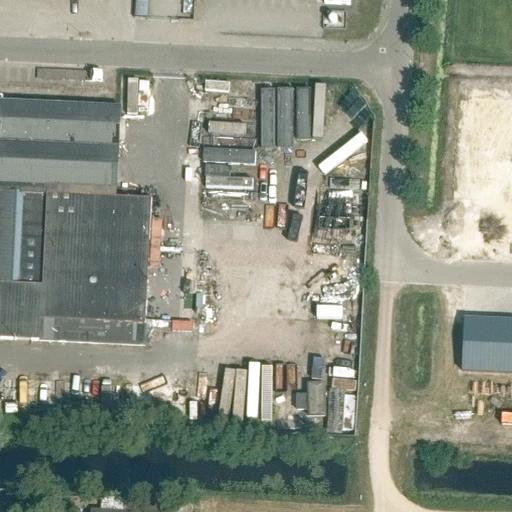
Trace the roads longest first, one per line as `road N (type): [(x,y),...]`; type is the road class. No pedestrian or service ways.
road 1 (unclassified): [(398,66),(0,48)]
road 2 (unclassified): [(511,274),(387,269),(398,66)]
road 3 (track): [(390,511),(378,462),(387,269)]
road 4 (unknown): [(380,421),(511,428)]
